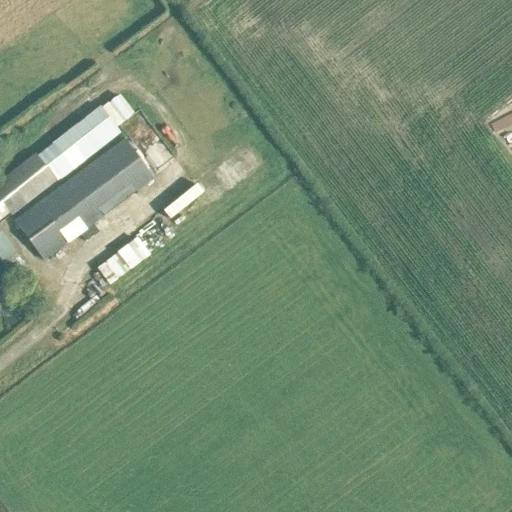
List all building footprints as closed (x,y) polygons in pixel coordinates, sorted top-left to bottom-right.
[(0,183),(0,222),(117,129),(98,105),(0,183)] [(97,221),(154,179),(124,139),(13,222),(42,262),(79,234),(85,241),(98,231),(93,224),(97,221)] [(0,232),(0,261),(3,265),(16,255),(0,232)] [(101,265),(114,284),(156,255),(144,237),(101,265)] [(15,303),(0,303),(0,317),(15,317),(15,303)]
